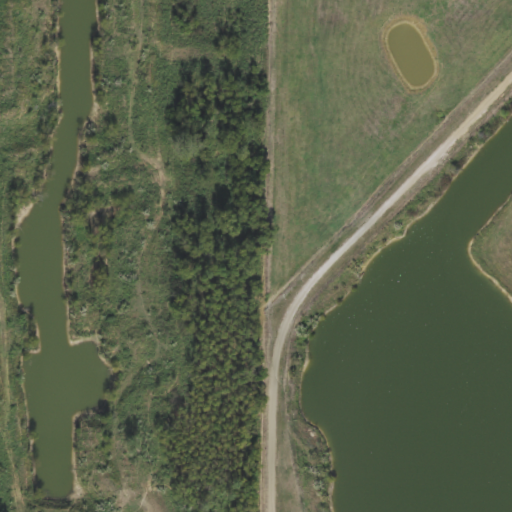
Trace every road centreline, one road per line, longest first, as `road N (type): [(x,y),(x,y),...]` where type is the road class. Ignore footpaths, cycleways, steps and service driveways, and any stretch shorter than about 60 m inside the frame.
road 1 (residential): [(78,0),(71,249),(81,348),(110,430),(159,511)]
road 2 (residential): [(511,67),(310,290),(287,331),(277,380),(275,511)]
